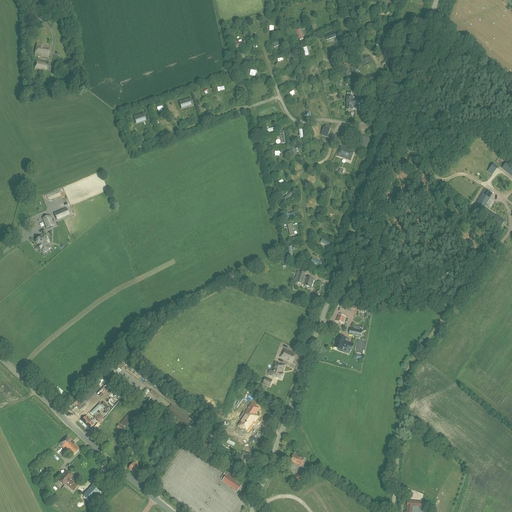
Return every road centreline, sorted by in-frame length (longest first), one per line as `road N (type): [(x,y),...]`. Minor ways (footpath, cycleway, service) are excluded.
road 1 (unclassified): [(252,511),(434,0)]
road 2 (unclassified): [(170,511),(0,357)]
road 3 (residential): [(393,511),(407,367),(448,311)]
road 4 (track): [(493,251),(413,267),(344,251)]
road 5 (unknown): [(261,44),(294,118),(344,122)]
